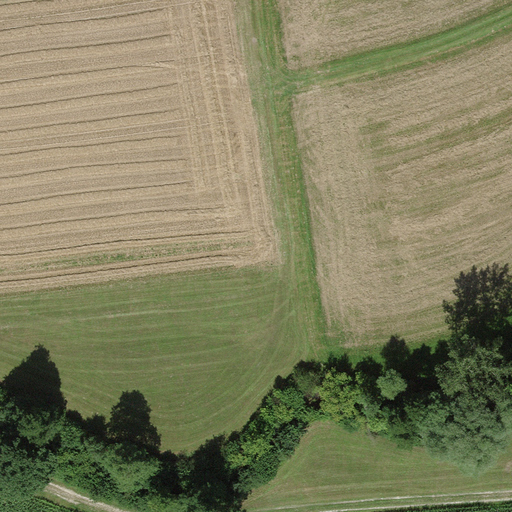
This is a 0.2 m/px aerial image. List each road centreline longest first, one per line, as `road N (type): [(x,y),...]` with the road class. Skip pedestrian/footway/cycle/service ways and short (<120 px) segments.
road 1 (track): [(511,496),(303,511)]
road 2 (track): [(116,511),(0,464)]
